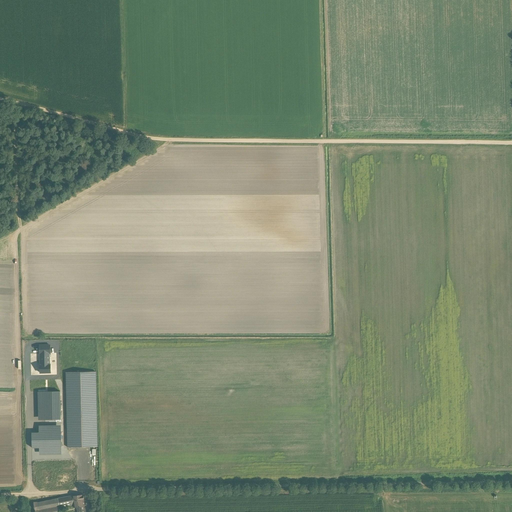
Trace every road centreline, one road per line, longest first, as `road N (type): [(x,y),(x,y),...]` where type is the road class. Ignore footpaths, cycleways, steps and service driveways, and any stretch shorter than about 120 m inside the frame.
road 1 (track): [(0,100),(159,140),(511,141)]
road 2 (unclassified): [(511,483),(20,494)]
